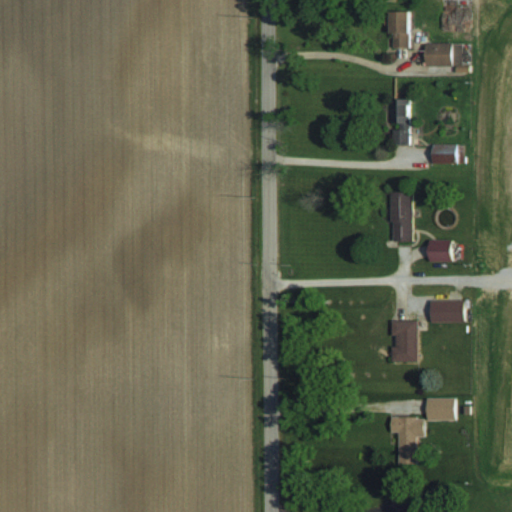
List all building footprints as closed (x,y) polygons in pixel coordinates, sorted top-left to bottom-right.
[(413,11),(395,10),(394,47),(412,47),(413,11)] [(428,43),(429,65),(465,65),(464,42),(428,43)] [(412,144),(412,98),(395,98),(394,143),(412,144)] [(461,164),(461,143),(435,144),(436,165),(461,164)] [(395,191),(394,240),(415,241),(416,192),(395,191)] [(432,261),(455,261),(455,239),(432,239),(432,261)] [(468,321),(468,299),(434,299),(435,322),(468,321)] [(419,319),(394,320),(394,335),(398,334),(398,346),(393,346),(394,361),(420,360),(419,319)] [(458,419),(458,397),(429,397),(430,420),(458,419)] [(419,463),(419,437),(427,437),(427,417),(394,416),(394,432),(401,432),(401,463),(419,463)]
